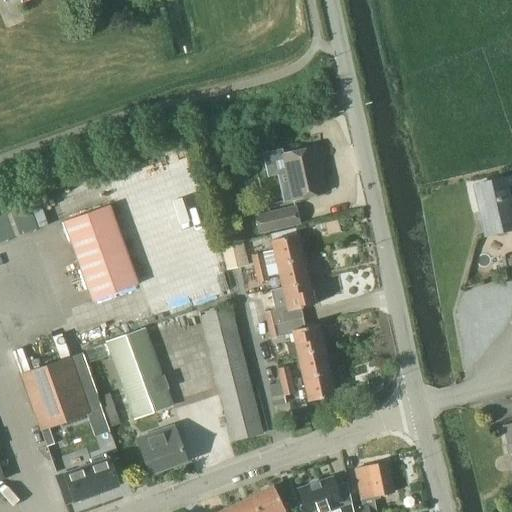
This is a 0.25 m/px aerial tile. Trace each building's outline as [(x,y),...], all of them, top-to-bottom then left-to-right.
[(315,145),(282,153),(293,199),(326,191),(315,145)] [(486,234),(511,228),(511,176),(475,185),(486,234)] [(63,222),(91,301),(138,284),(110,205),(63,222)] [(259,232),(299,223),(295,206),(255,214),(259,232)] [(303,258),(297,233),(270,239),(273,253),(264,256),(263,253),(252,255),(255,269),(303,258)] [(242,240),(220,245),(226,269),(247,265),(242,240)] [(269,280),(268,276),(278,273),(281,286),(308,280),(303,258),(255,269),(258,282),(269,280)] [(270,290),(275,309),(265,311),(268,326),(279,323),(303,317),(301,307),(314,304),(308,280),(281,286),(281,288),(270,290)] [(232,439),(262,433),(230,303),(200,311),(232,439)] [(279,323),(268,326),(271,339),(282,336),(292,334),(294,342),(286,344),(289,357),(297,355),(324,349),(318,323),(305,326),(303,317),(279,323)] [(134,419),(173,405),(145,327),(106,341),(134,419)] [(302,377),(329,371),(324,349),(297,355),(302,377)] [(21,373),(41,428),(89,411),(69,356),(21,373)] [(280,382),(292,379),(289,365),(277,368),(280,382)] [(329,371),(302,377),(307,401),(334,395),(329,371)] [(292,379),(280,382),(283,395),(295,393),(292,379)] [(176,437),(172,427),(159,431),(163,442),(142,449),(146,461),(142,462),(145,471),(149,470),(150,473),(187,460),(179,436),(176,437)] [(75,499),(117,484),(107,458),(57,476),(66,499),(74,497),(75,499)] [(362,506),(353,508),(353,511),(377,511),(375,501),(374,496),(379,495),(394,492),(389,462),(356,468),(362,506)] [(332,477),(297,488),(304,511),(311,511),(327,507),(328,511),(338,511),(343,510),(351,508),(349,500),(341,502),(332,477)] [(273,484),(250,495),(258,511),(281,511),(285,510),(273,484)] [(231,511),(258,511),(250,495),(229,506),(231,511)]
